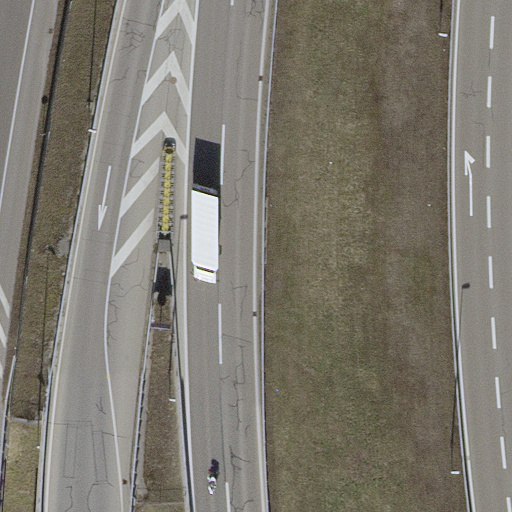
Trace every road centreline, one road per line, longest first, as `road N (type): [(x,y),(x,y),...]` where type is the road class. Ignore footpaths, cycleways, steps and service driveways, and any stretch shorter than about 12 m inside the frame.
road 1 (motorway): [(148,0),(93,293),(84,511)]
road 2 (motorway): [(234,0),(221,329),(230,511)]
